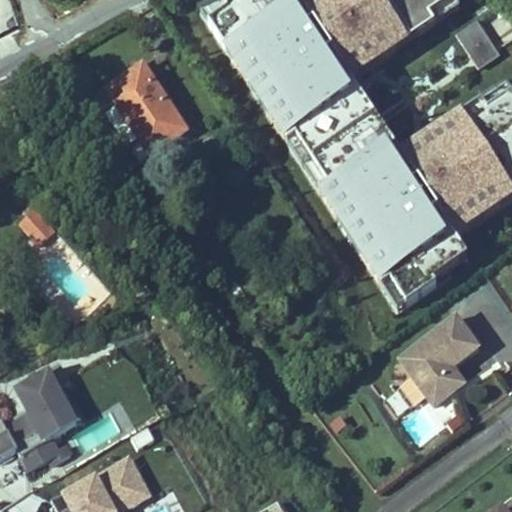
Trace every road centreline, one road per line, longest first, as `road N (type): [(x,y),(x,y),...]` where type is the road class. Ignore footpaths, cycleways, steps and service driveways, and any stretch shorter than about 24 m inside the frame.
road 1 (residential): [(0,72),(123,0)]
road 2 (residential): [(511,429),(399,511)]
